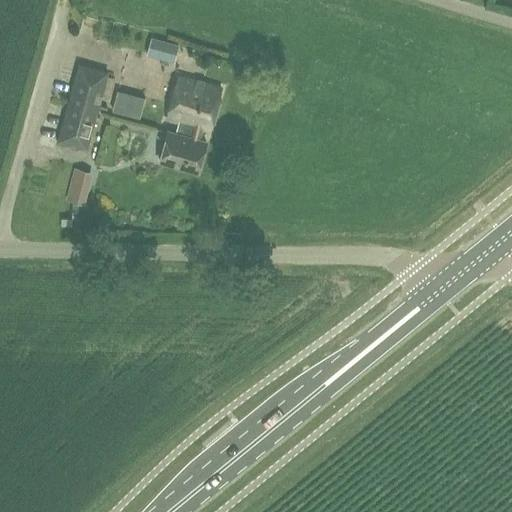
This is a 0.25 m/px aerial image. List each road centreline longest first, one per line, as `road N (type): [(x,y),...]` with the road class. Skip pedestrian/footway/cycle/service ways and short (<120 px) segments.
road 1 (unclassified): [(438,293),(416,269),(382,259),(0,252)]
road 2 (primary): [(171,511),(438,293)]
